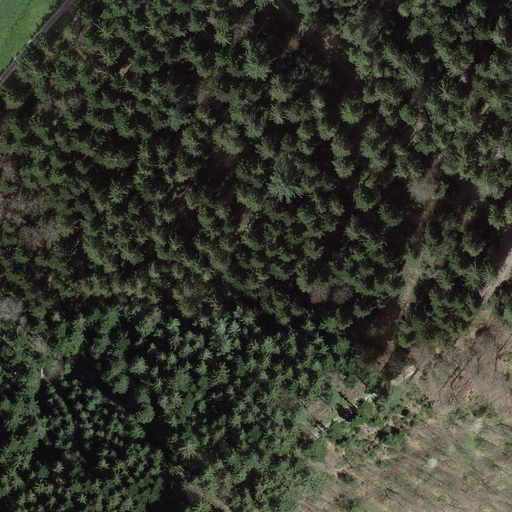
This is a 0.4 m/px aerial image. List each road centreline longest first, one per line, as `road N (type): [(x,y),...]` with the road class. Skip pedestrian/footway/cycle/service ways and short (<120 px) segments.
road 1 (track): [(275,0),(511,236)]
road 2 (track): [(442,344),(299,444),(223,511)]
